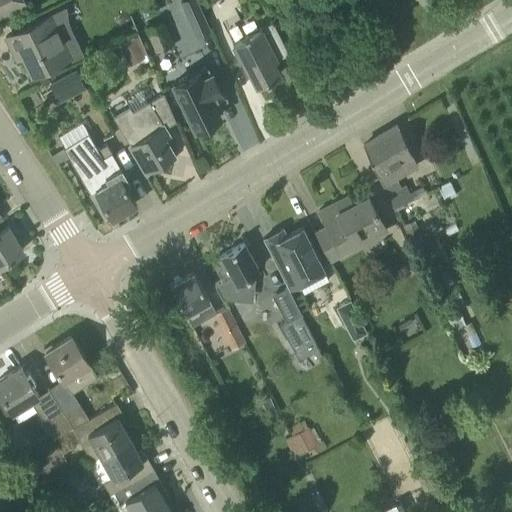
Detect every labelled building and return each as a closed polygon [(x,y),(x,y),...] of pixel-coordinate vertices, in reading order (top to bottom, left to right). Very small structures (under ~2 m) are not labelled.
[(23,0),(0,0),(0,13),(24,2),(23,0)] [(198,0),(180,0),(187,16),(203,9),(198,0)] [(5,37),(12,50),(16,59),(23,56),(32,75),(69,57),(71,60),(83,54),(61,8),(50,13),(51,14),(5,37)] [(163,20),(158,22),(145,28),(156,52),(174,44),(163,20)] [(260,29),(232,43),(248,74),(250,73),(256,86),(259,85),(260,86),(268,82),(267,81),(280,74),(273,61),(288,53),(272,22),(260,29)] [(119,47),(131,66),(145,57),(134,39),(119,47)] [(222,95),(211,73),(208,66),(197,72),(197,71),(173,83),(178,94),(175,95),(182,108),(184,107),(195,128),(198,127),(199,129),(214,122),(213,119),(220,116),(212,100),(222,95)] [(83,89),(75,72),(49,85),(57,102),(83,89)] [(176,122),(164,93),(148,102),(150,106),(134,115),(130,107),(114,116),(146,172),(157,166),(158,170),(171,162),(169,159),(175,155),(165,139),(167,131),(165,128),(176,122)] [(417,165),(398,124),(363,145),(393,209),(413,199),(405,184),(401,186),(395,177),(417,165)] [(98,149),(88,133),(63,148),(90,193),(89,193),(106,220),(112,217),(126,210),(126,209),(127,209),(126,205),(135,200),(134,199),(126,185),(131,182),(112,151),(107,143),(98,149)] [(68,157),(62,148),(51,155),(57,164),(68,157)] [(450,181),(439,186),(445,200),(457,195),(450,181)] [(329,260),(386,229),(367,194),(353,202),(349,194),(318,210),(326,226),(315,232),(329,260)] [(415,221),(401,227),(408,242),(421,236),(415,221)] [(0,263),(23,250),(7,225),(0,228),(0,263)] [(324,270),(302,227),(278,239),(274,232),(265,237),(271,249),(269,250),(288,288),(324,270)] [(253,300),(255,271),(258,269),(243,243),(222,255),(212,261),(223,279),(214,284),(222,297),(253,300)] [(215,311),(211,304),(193,271),(169,284),(185,312),(197,306),(204,317),(215,311)] [(287,321),(300,314),(287,288),(273,295),(287,321)] [(347,327),(361,320),(350,298),(336,306),(347,327)] [(444,312),(453,329),(466,324),(458,306),(444,312)] [(230,348),(243,341),(226,307),(213,314),(230,348)] [(287,321),(280,324),(298,359),(314,351),(317,357),(321,355),(300,314),(287,321)] [(48,388),(72,427),(88,418),(71,391),(96,375),(96,376),(97,375),(71,334),(46,350),(44,348),(43,348),(62,379),(48,388)] [(72,427),(48,388),(38,394),(20,366),(0,378),(0,392),(11,411),(29,400),(53,437),(72,427)] [(276,409),(270,396),(261,401),(267,413),(276,409)] [(88,418),(72,427),(89,459),(100,454),(100,455),(130,438),(118,416),(123,414),(116,402),(88,418)] [(315,425),(311,427),(310,425),(284,438),(294,456),(307,450),(310,455),(326,447),(315,425)] [(100,455),(112,476),(103,481),(110,493),(113,491),(153,468),(147,457),(142,460),(130,438),(100,455)] [(119,502),(125,499),(132,511),(153,511),(167,504),(155,483),(160,480),(153,468),(113,491),(119,502)] [(55,493),(60,493),(68,493),(68,483),(68,481),(55,481),(55,493)] [(454,511),(450,502),(444,490),(427,497),(433,510),(433,511),(454,511)]
